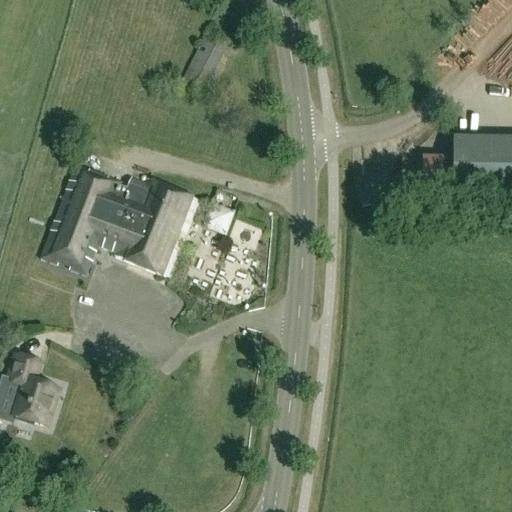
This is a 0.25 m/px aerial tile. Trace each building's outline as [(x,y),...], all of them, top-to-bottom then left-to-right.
[(438,176),(426,176),(426,200),(454,200),(454,205),(511,206),(511,144),(454,143),(454,168),(438,168),(438,176)] [(126,193),(120,190),(121,186),(76,167),(37,258),(82,277),(95,247),(114,255),(112,259),(164,280),(193,201),(148,183),(146,187),(131,181),(126,193)] [(227,234),(236,212),(214,203),(205,225),(227,234)] [(0,321),(0,336),(9,349),(27,336),(10,314),(0,321)] [(50,432),(62,394),(33,385),(39,365),(16,358),(8,384),(19,388),(9,419),(50,432)]
